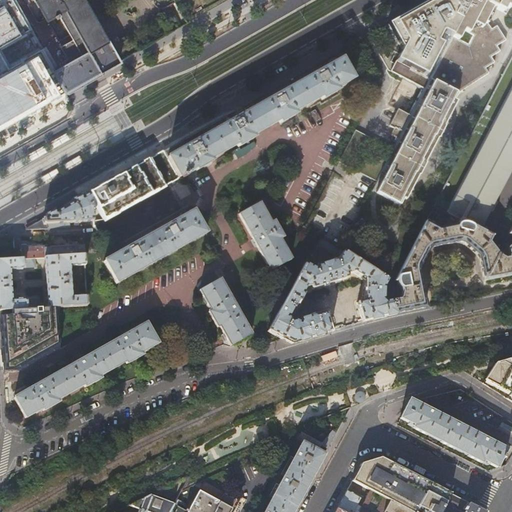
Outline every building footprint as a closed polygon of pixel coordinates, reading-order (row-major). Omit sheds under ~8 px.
[(0,0),(0,129),(67,93),(55,70),(43,49),(13,0),(0,0)] [(34,0),(37,5),(38,5),(46,20),(54,16),(55,18),(59,16),(73,40),(60,47),(67,60),(64,61),(66,65),(55,70),(67,93),(120,62),(84,0),(34,0)] [(511,0),(471,0),(377,182),(341,251),(387,281),(393,285),(396,281),(426,222),(511,57),(511,0)] [(431,0),(418,8),(387,25),(399,45),(402,51),(391,73),(404,80),(402,83),(423,94),(471,0),(431,0)] [(164,152),(179,179),(195,169),(196,171),(212,163),(210,161),(237,146),(238,148),(253,139),(252,137),(279,122),(280,124),(296,115),(295,113),(321,98),(323,100),(338,91),(337,89),(353,80),(342,60),(229,123),(226,116),(203,129),(176,145),(164,152)] [(411,117),(423,94),(402,83),(390,106),(411,117)] [(511,91),(448,214),(459,220),(479,231),(511,167),(511,91)] [(399,140),(411,117),(398,111),(390,127),(394,130),(391,136),(399,140)] [(377,182),(393,151),(355,132),(339,163),(377,182)] [(65,133),(50,142),(53,148),(69,139),(65,133)] [(43,146),(26,155),(30,161),(46,152),(43,146)] [(92,200),(103,220),(179,179),(164,152),(152,158),(134,168),(126,173),(100,187),(88,194),(92,200)] [(79,156),(62,165),(66,172),(82,163),(79,156)] [(39,179),(43,185),(59,176),(56,169),(39,179)] [(71,222),(93,221),(92,200),(88,194),(69,205),(25,229),(26,231),(70,228),(71,222)] [(239,214),(271,272),(291,261),(279,240),(283,238),(274,222),(270,224),(259,203),(239,214)] [(104,262),(116,284),(205,234),(194,212),(174,223),(173,222),(168,225),(169,226),(130,248),(129,246),(124,249),(125,251),(104,262)] [(511,228),(509,235),(511,236),(511,246),(511,247),(510,248),(509,249),(508,251),(508,252),(508,253),(508,254),(508,255),(508,258),(504,259),(499,256),(497,255),(489,244),(492,238),(479,231),(459,220),(456,226),(455,225),(438,228),(426,222),(396,281),(395,282),(395,283),(396,285),(396,287),(397,288),(398,289),(399,290),(400,294),(398,300),(393,301),(395,314),(425,308),(418,274),(417,272),(417,271),(418,269),(419,266),(426,251),(428,250),(429,249),(431,248),(457,243),(458,243),(461,243),(462,244),(463,244),(477,256),(478,258),(479,259),(479,260),(483,278),(484,278),(484,282),(511,276),(511,228)] [(71,235),(72,243),(83,242),(83,234),(71,235)] [(387,281),(341,251),(320,238),(317,244),(340,258),(337,262),(316,269),(315,271),(305,266),(267,332),(292,344),(335,331),(328,313),(300,321),(299,324),(293,322),(292,325),(287,320),(292,310),(293,311),(297,303),(299,304),(303,295),(302,295),(305,289),(319,285),(319,288),(348,279),(347,276),(354,273),(366,281),(364,302),(356,304),(362,323),(395,314),(393,301),(385,303),(381,299),(382,290),(387,281)] [(45,258),(44,248),(44,247),(21,247),(21,239),(16,239),(13,239),(14,260),(34,259),(45,258)] [(55,247),(44,248),(45,258),(84,255),(84,245),(55,247)] [(85,265),(84,255),(45,258),(48,308),(56,308),(87,306),(87,296),(72,297),(71,283),(73,283),(72,280),(71,280),(70,266),(85,265)] [(34,264),(34,259),(14,260),(0,260),(0,311),(37,309),(37,303),(27,304),(26,301),(24,299),(12,300),(10,269),(23,269),(25,267),(24,264),(34,264)] [(200,291),(218,280),(214,273),(205,278),(197,286),(200,291)] [(227,339),(231,346),(251,335),(219,279),(218,280),(200,291),(210,309),(208,310),(218,328),(220,327),(227,339)] [(37,309),(0,311),(2,354),(3,370),(20,368),(58,348),(56,308),(48,308),(37,309)] [(13,398),(25,419),(32,415),(41,409),(43,411),(58,403),(57,400),(83,386),(84,388),(100,379),(99,377),(125,362),(126,365),(142,356),(141,354),(158,344),(146,324),(13,398)] [(323,362),(336,357),(335,353),(321,357),(323,362)] [(495,362),(493,365),(482,383),(511,402),(511,364),(506,364),(505,366),(503,365),(495,362)] [(355,395),(355,398),(357,401),(360,402),(364,401),(366,398),(365,394),(362,392),(359,391),(357,393),(355,395)] [(511,454),(511,452),(412,402),(409,400),(397,425),(488,472),(506,465),(511,454)] [(90,427),(18,454),(23,467),(95,440),(90,427)] [(292,511),(317,468),(324,455),(302,443),(264,511),(292,511)] [(361,465),(352,482),(412,511),(414,511),(430,484),(390,464),(380,459),(361,465)] [(341,501),(336,510),(339,511),(412,511),(352,482),(341,501)] [(442,490),(430,484),(414,511),(441,511),(450,495),(442,490)] [(174,503),(169,511),(213,511),(220,500),(200,489),(188,510),(174,503)] [(129,506),(139,510),(138,511),(169,511),(174,503),(151,495),(129,506)] [(484,511),(465,502),(450,495),(441,511),(453,511),(455,509),(462,511),(484,511)]
